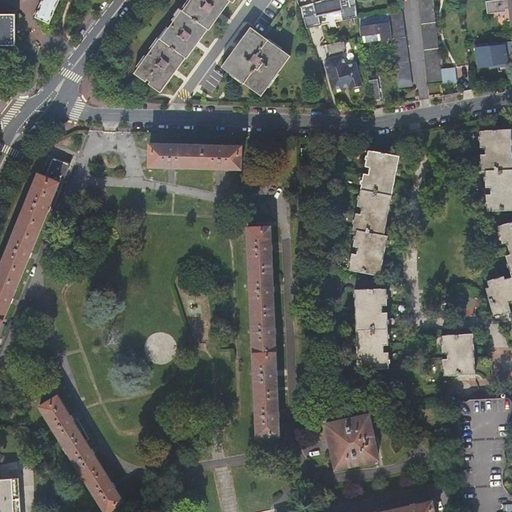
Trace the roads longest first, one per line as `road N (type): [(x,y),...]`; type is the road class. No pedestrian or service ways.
road 1 (unclassified): [(39,110),(379,123),(511,102)]
road 2 (secondary): [(39,110),(125,0)]
